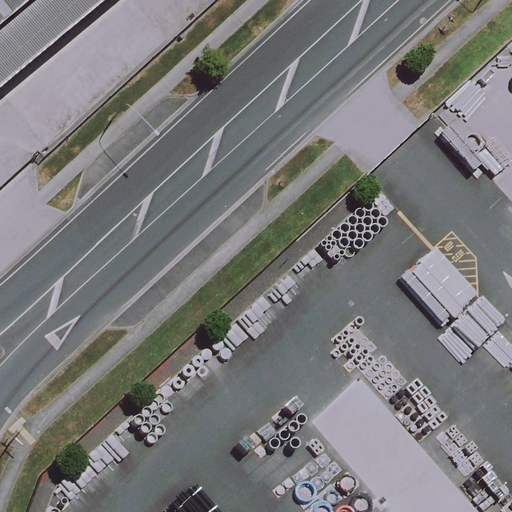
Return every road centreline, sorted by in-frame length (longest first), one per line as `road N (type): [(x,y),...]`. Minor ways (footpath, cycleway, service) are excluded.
road 1 (tertiary): [(0,347),(380,0)]
road 2 (unknown): [(194,333),(382,511)]
road 3 (unknown): [(194,333),(367,174)]
road 4 (unknown): [(511,328),(367,174)]
road 5 (unknown): [(98,422),(194,333)]
road 6 (unknown): [(98,422),(185,511)]
road 7 (unknown): [(367,174),(285,86)]
